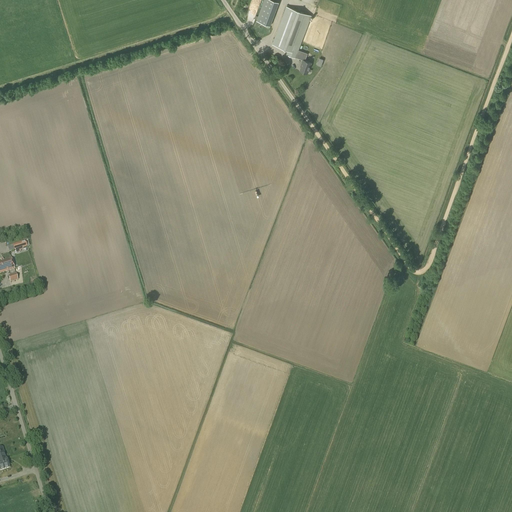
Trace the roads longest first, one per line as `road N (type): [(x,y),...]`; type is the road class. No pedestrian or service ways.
road 1 (track): [(316,129),(418,272),(511,32)]
road 2 (unclassified): [(48,511),(0,352)]
road 3 (unclassified): [(316,129),(227,0)]
